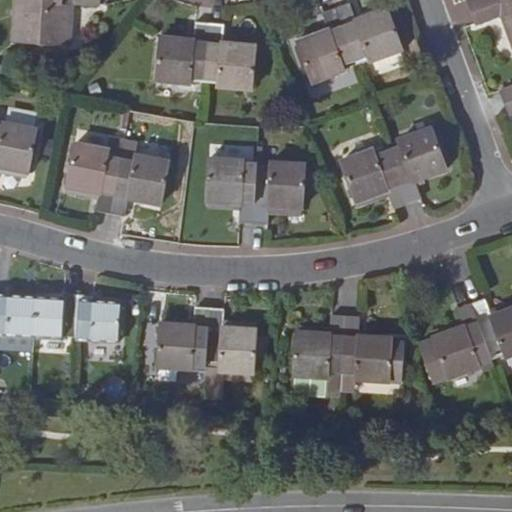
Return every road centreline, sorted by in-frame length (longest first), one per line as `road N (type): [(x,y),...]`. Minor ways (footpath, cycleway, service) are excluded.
road 1 (unclassified): [(0,230),(201,272),(302,271),(406,250),(505,212)]
road 2 (residential): [(505,212),(426,0)]
